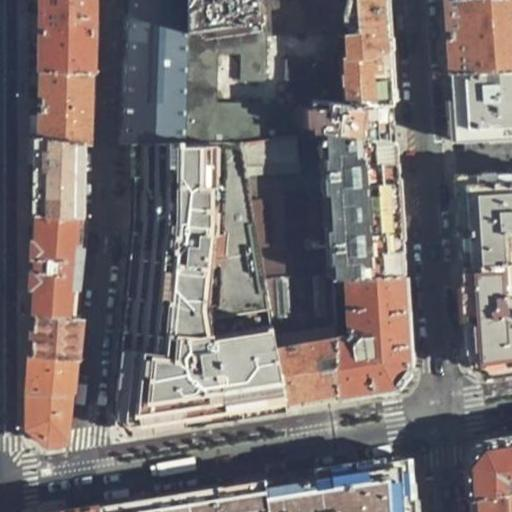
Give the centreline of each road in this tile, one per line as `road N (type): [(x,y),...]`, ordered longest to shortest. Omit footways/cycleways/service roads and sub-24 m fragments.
road 1 (residential): [(441,417),(0,489)]
road 2 (secondary): [(441,417),(416,0)]
